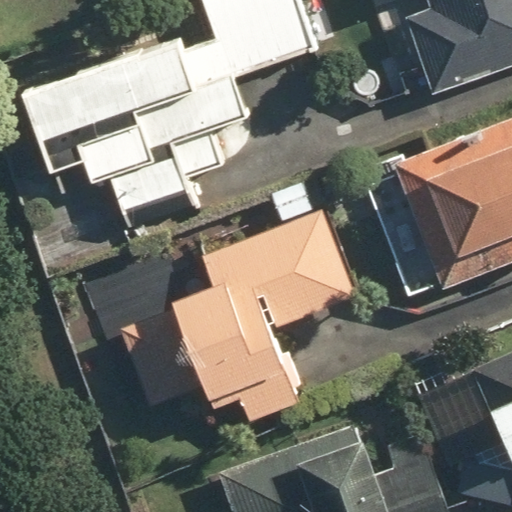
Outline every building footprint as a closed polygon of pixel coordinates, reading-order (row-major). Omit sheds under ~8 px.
[(206,28),(44,82),(73,163),(103,153),(112,178),(131,172),(143,207),(209,185),(202,166),(240,153),(228,119),(268,106),(255,64),(323,41),(309,0),(218,0),(231,38),(211,44),(206,28)] [(511,0),(438,0),(439,3),(420,9),(443,82),(511,59),(511,0)] [(511,113),(408,148),(432,219),(472,206),(483,240),(511,230),(511,113)] [(198,304),(135,326),(161,392),(222,375),(225,385),(309,361),(297,316),(360,298),(336,211),(219,244),(229,281),(194,291),(198,304)] [(511,347),(482,359),(511,431),(511,347)] [(374,412),(226,463),(242,511),(461,511),(432,425),(383,441),(374,412)]
